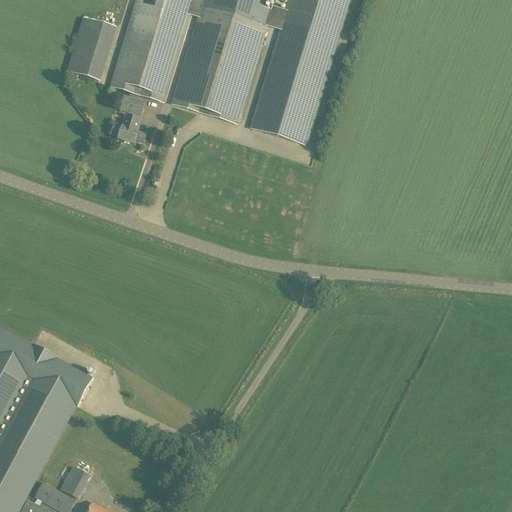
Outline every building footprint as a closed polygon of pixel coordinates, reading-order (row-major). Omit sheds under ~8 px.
[(138,0),(112,87),(125,91),(164,102),(190,16),(194,4),(195,0),(138,0)] [(173,106),(198,114),(238,126),(270,18),(283,21),(286,11),(275,8),(276,0),(203,0),(202,7),(194,4),(190,16),(199,19),(173,106)] [(289,0),(286,11),(283,21),(250,130),(307,147),(350,0),(289,0)] [(100,83),(103,75),(69,65),(66,73),(100,83)] [(106,76),(104,84),(111,86),(113,79),(106,76)] [(141,117),(145,103),(131,99),(127,113),(141,117)] [(137,133),(140,124),(127,120),(125,129),(114,126),(111,136),(119,138),(118,141),(135,146),(136,142),(144,145),(147,135),(137,133)] [(0,511),(18,511),(76,406),(78,407),(92,380),(56,360),(57,359),(34,346),(33,348),(0,330),(0,511)] [(63,491),(81,499),(92,475),(74,466),(63,491)] [(58,511),(70,511),(76,501),(43,483),(35,499),(58,511)] [(48,511),(28,501),(22,511),(48,511)]
